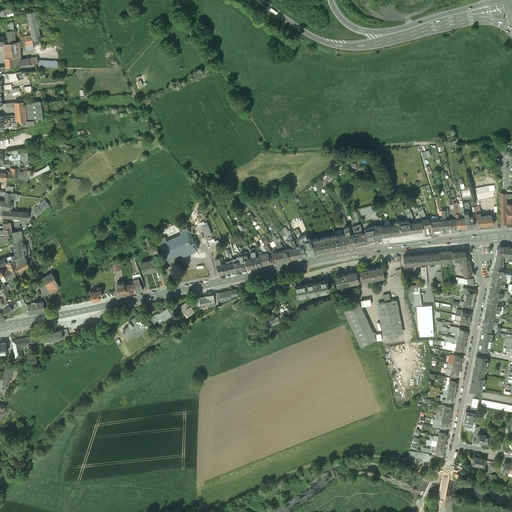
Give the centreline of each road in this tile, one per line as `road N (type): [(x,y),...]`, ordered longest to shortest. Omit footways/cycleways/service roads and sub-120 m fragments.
road 1 (secondary): [(0,327),(443,239)]
road 2 (track): [(511,137),(271,149),(184,13)]
road 3 (motorway): [(258,0),(306,32),(346,45),(467,19)]
road 4 (track): [(195,511),(330,453),(406,457)]
road 5 (residential): [(474,237),(484,290),(453,444)]
road 6 (motorway): [(483,4),(373,31),(345,22),(330,0)]
